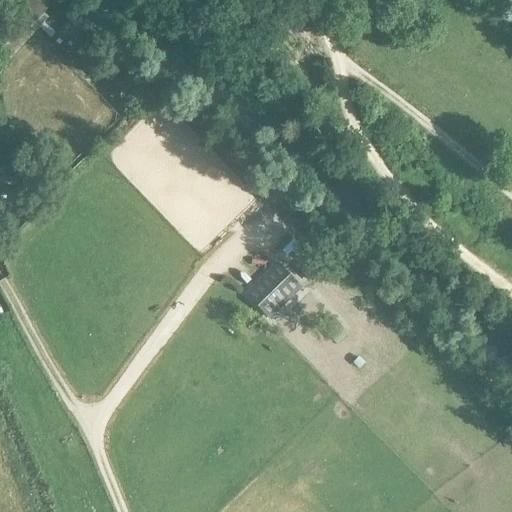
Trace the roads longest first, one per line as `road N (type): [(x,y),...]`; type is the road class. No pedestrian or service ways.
road 1 (track): [(511,288),(399,193),(346,121),(336,54)]
road 2 (track): [(330,0),(336,54),(511,193)]
road 3 (track): [(227,252),(90,426)]
road 4 (track): [(90,426),(0,276)]
